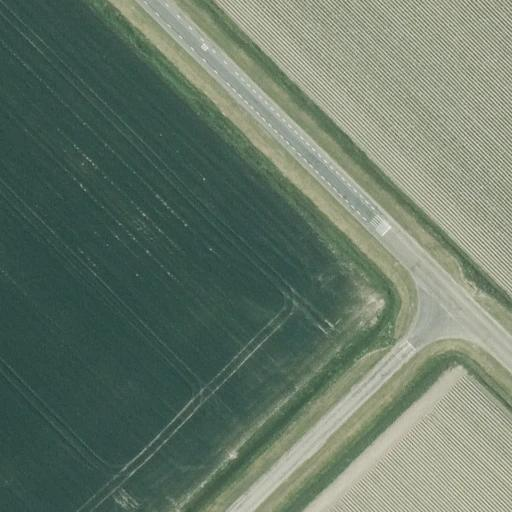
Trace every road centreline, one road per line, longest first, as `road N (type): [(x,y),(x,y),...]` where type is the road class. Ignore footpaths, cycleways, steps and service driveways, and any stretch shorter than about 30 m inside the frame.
road 1 (secondary): [(459,306),(151,0)]
road 2 (unclassified): [(247,511),(459,306)]
